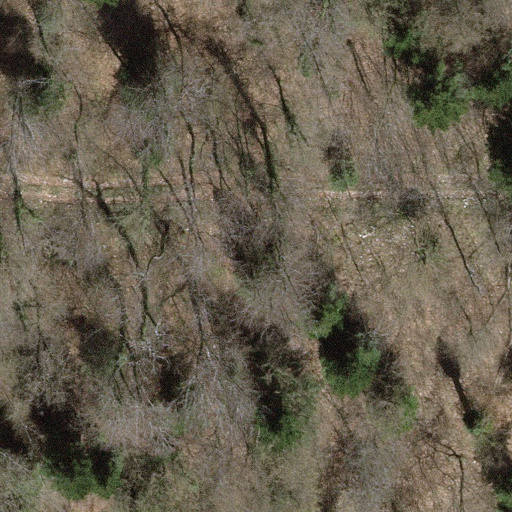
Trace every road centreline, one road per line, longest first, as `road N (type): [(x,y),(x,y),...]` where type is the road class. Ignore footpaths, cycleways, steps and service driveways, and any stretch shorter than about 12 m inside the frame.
road 1 (track): [(0,180),(273,192)]
road 2 (track): [(273,192),(511,210)]
